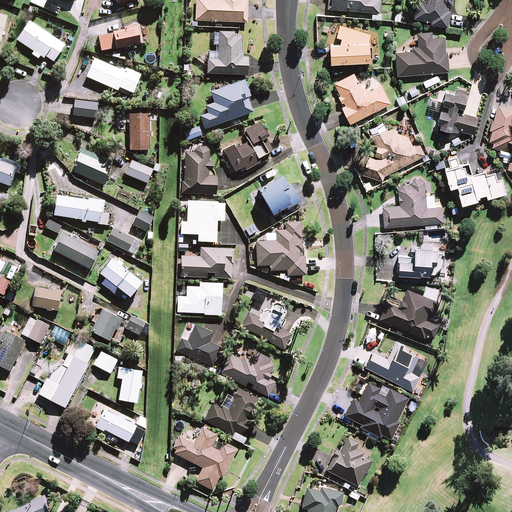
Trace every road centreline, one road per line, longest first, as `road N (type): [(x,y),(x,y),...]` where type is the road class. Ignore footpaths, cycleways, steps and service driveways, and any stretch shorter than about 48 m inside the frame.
road 1 (residential): [(286,0),(293,89),(337,200),(346,291),(325,373),(251,511)]
road 2 (tertiary): [(174,511),(8,428)]
road 3 (residential): [(507,15),(511,53),(501,71),(476,59),(494,24)]
